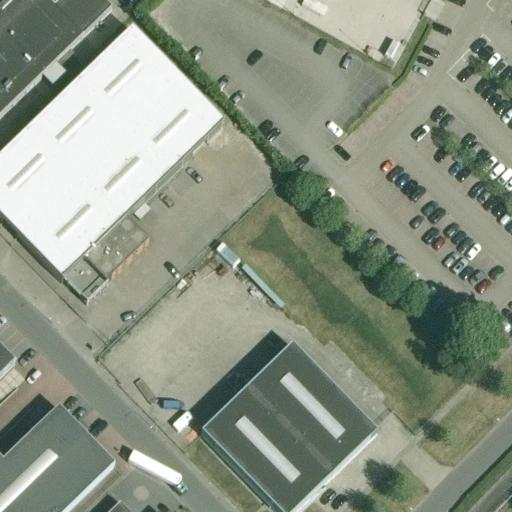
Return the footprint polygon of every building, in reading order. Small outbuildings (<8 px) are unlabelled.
[(0,0),(0,119),(42,79),(55,66),(84,39),(112,11),(101,0),(61,0),(54,8),(46,0),(0,0)] [(126,223),(223,128),(131,33),(0,160),(0,222),(61,286),(63,283),(86,307),(106,288),(105,287),(148,246),(126,223)] [(150,212),(144,206),(133,216),(139,222),(150,212)] [(233,269),(241,261),(227,246),(219,253),(233,269)] [(272,511),(298,511),(376,437),(291,349),(200,437),(272,511)] [(0,351),(0,379),(14,366),(0,351)] [(0,464),(0,511),(69,511),(114,469),(58,411),(2,466),(0,464)]
